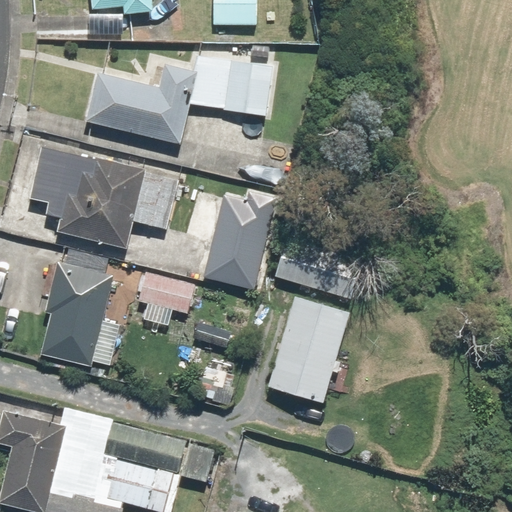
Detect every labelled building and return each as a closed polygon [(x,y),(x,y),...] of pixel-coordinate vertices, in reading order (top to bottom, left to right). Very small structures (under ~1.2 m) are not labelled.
[(94,0),(96,7),(126,4),(127,12),(156,9),(155,0),(94,0)] [(258,0),(215,0),(215,23),(258,24),(258,0)] [(163,6),(165,24),(197,21),(196,4),(163,6)] [(199,54),(196,69),(168,62),(162,85),(100,71),(88,119),(150,134),(183,142),(192,103),(267,114),(274,65),(199,54)] [(129,246),(135,219),(169,227),(181,178),(148,170),(148,167),(79,151),(78,153),(44,145),(32,196),(52,201),(49,212),(63,216),(60,230),(129,246)] [(230,281),(256,287),(276,205),(278,196),(252,190),(249,199),(226,193),(206,275),(230,281)] [(288,237),(277,275),(353,297),(364,259),(288,237)] [(94,364),(104,324),(116,273),(66,261),(61,260),(49,311),(54,312),(44,352),(94,364)] [(197,282),(148,270),(141,300),(190,312),(197,282)] [(228,323),(248,328),(257,293),(237,288),(228,323)] [(353,310),(297,294),(271,384),(327,400),(353,310)] [(65,422),(6,408),(0,433),(0,440),(15,444),(1,500),(43,511),(124,511),(127,501),(172,511),(173,511),(183,473),(210,480),(218,448),(190,441),(190,438),(116,420),(68,409),(65,422)]
